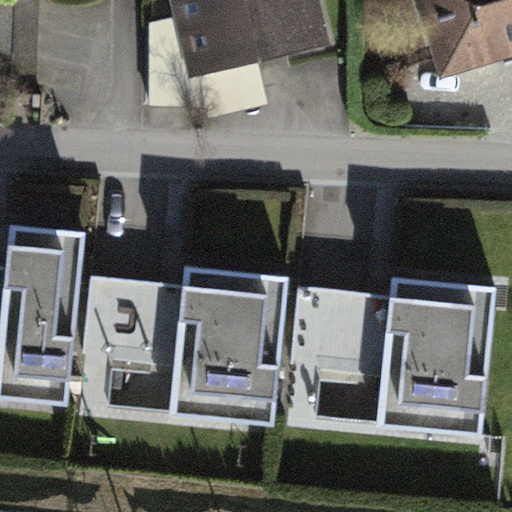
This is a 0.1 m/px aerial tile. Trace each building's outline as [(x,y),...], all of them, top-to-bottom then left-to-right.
[(0,0),(0,57),(12,60),(13,78),(36,78),(40,0),(0,0)] [(259,68),(333,47),(321,0),(169,0),(174,22),(149,27),(149,109),(197,108),(201,122),(269,107),(259,68)] [(511,0),(416,0),(441,80),(511,58),(511,0)] [(10,248),(0,247),(0,388),(72,394),(84,225),(12,219),(10,248)] [(188,268),(99,261),(89,399),(277,413),(288,267),(189,260),(188,268)] [(395,283),(304,275),(292,412),(481,429),(494,281),(396,273),(395,283)]
